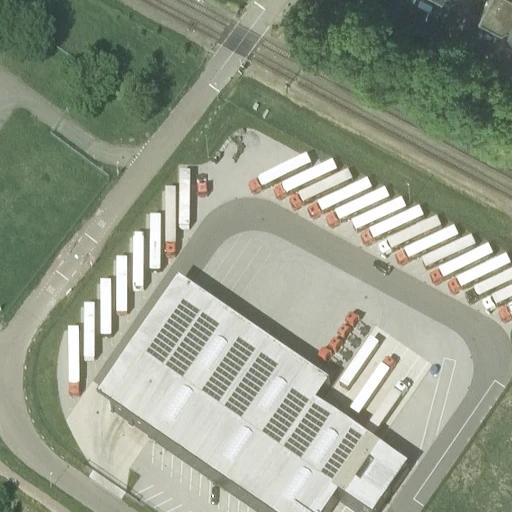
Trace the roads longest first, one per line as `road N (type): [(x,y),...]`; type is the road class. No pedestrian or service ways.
road 1 (unclassified): [(112,511),(27,450),(5,412),(4,360),(11,340),(270,0)]
road 2 (residential): [(511,58),(399,0)]
